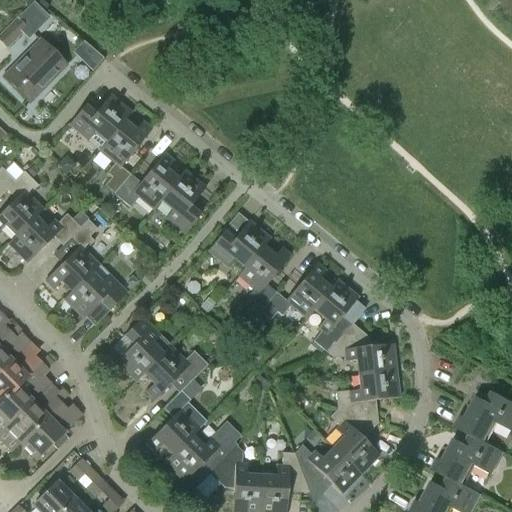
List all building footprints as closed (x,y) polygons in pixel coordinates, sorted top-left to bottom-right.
[(0,36),(0,42),(5,49),(26,29),(17,20),(0,36)] [(73,52),(95,69),(106,56),(84,38),(73,52)] [(2,77),(27,102),(44,85),(46,86),(64,68),(40,44),(31,53),(33,55),(27,61),(23,58),(8,73),(7,72),(2,77)] [(67,126),(98,152),(122,122),(129,114),(109,97),(93,115),(84,107),(67,126)] [(98,152),(113,165),(105,175),(110,179),(103,188),(113,196),(130,176),(120,168),(151,131),(141,123),(134,132),(122,122),(98,152)] [(130,176),(113,196),(128,208),(136,198),(152,211),(159,202),(176,181),(165,171),(172,163),(163,155),(139,184),(130,176)] [(0,195),(4,191),(13,183),(0,169),(0,195)] [(159,202),(171,212),(164,220),(182,236),(199,216),(189,208),(204,190),(183,172),(176,181),(159,202)] [(0,230),(3,227),(15,238),(34,219),(41,211),(27,197),(37,187),(23,173),(13,183),(4,191),(14,200),(0,214),(0,230)] [(34,219),(15,238),(7,246),(26,265),(52,238),(61,247),(69,240),(79,230),(65,216),(56,225),(52,222),(44,229),(34,219)] [(79,230),(69,240),(77,248),(43,283),(52,291),(60,283),(70,293),(71,294),(98,267),(83,253),(93,243),(88,238),(96,231),(87,222),(79,230)] [(243,270),(261,248),(268,240),(248,223),(233,241),(223,233),(206,252),(225,269),(232,260),(243,270)] [(273,257),(261,248),(243,270),(237,278),(252,290),(243,301),(258,313),(274,294),(265,286),(289,257),(280,249),(273,257)] [(305,320),(311,311),(329,291),(317,280),(324,272),(315,265),(284,302),(274,294),(258,313),(268,322),(275,313),(280,317),(289,307),(305,320)] [(107,277),(98,267),(71,294),(70,293),(62,302),(81,320),(98,303),(108,312),(125,295),(107,277)] [(336,282),(329,291),(311,311),(323,321),(316,329),(320,333),(311,343),(326,355),(351,325),(342,317),(357,299),(336,282)] [(141,375),(168,348),(140,320),(123,338),(132,347),(115,363),(134,382),(141,375)] [(367,338),(351,325),(326,355),(331,359),(343,358),(344,364),(354,362),(356,377),(395,372),(392,345),(368,348),(367,338)] [(0,328),(0,341),(9,333),(2,326),(0,328)] [(0,355),(16,340),(9,333),(0,341),(0,372),(8,364),(0,356),(0,355)] [(141,375),(152,386),(145,393),(153,402),(179,376),(188,384),(206,367),(192,353),(182,362),(168,348),(141,375)] [(16,372),(8,364),(0,372),(0,403),(40,364),(32,356),(16,372)] [(47,371),(40,364),(0,403),(0,432),(30,402),(23,395),(47,371)] [(334,394),(335,410),(376,424),(374,402),(397,399),(395,372),(356,377),(358,392),(334,394)] [(190,437),(198,430),(205,422),(187,404),(189,402),(180,393),(162,411),(171,419),(145,446),(153,454),(161,446),(171,457),(191,438),(190,437)] [(453,429),(469,438),(482,445),(493,423),(511,432),(511,404),(491,394),(486,404),(475,399),(464,420),(459,417),(453,429)] [(39,411),(30,402),(0,432),(0,444),(9,454),(19,445),(60,404),(53,397),(39,411)] [(67,411),(60,404),(19,445),(34,460),(62,433),(53,425),(67,411)] [(342,439),(332,450),(359,476),(378,457),(362,442),(376,424),(335,410),(328,419),(338,428),(334,431),(342,439)] [(200,467),(208,475),(236,448),(232,445),(239,438),(225,424),(201,448),(191,438),(171,457),(163,465),(183,484),(200,467)] [(431,471),(447,480),(460,487),(471,466),(490,476),(501,455),(482,445),(469,438),(464,447),(452,442),(441,463),(436,461),(431,471)] [(300,446),(292,455),(307,494),(323,479),(340,496),(359,476),(332,450),(321,461),(313,453),(310,456),(300,446)] [(241,454),(236,448),(208,475),(222,490),(232,490),(230,511),(257,511),(259,477),(245,477),(245,465),(241,465),(241,454)] [(274,478),(259,477),(257,511),(284,511),(285,493),(307,494),(292,455),(280,455),(279,468),(275,468),(274,478)] [(470,511),(479,496),(460,487),(447,480),(442,490),(430,484),(419,506),(414,503),(409,511),(446,511),(448,508),(455,511),(470,511)] [(37,511),(62,511),(74,501),(56,483),(33,507),(37,511)] [(62,511),(84,511),(74,501),(62,511)]
